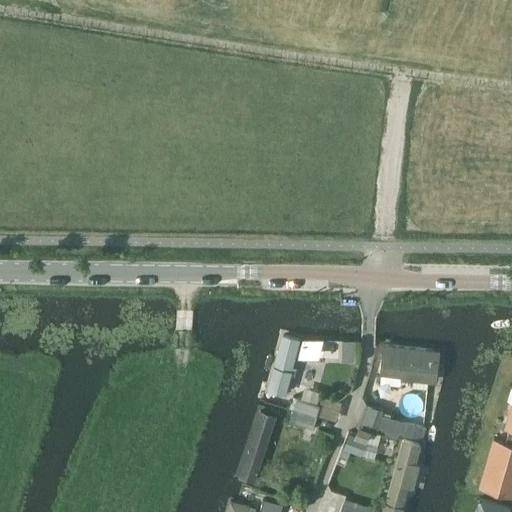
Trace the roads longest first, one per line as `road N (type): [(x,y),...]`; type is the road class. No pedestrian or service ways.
road 1 (track): [(0,7),(489,84)]
road 2 (unclassified): [(373,278),(0,272)]
road 3 (unclassified): [(308,511),(369,357),(373,278)]
road 4 (unclassified): [(511,283),(373,278)]
